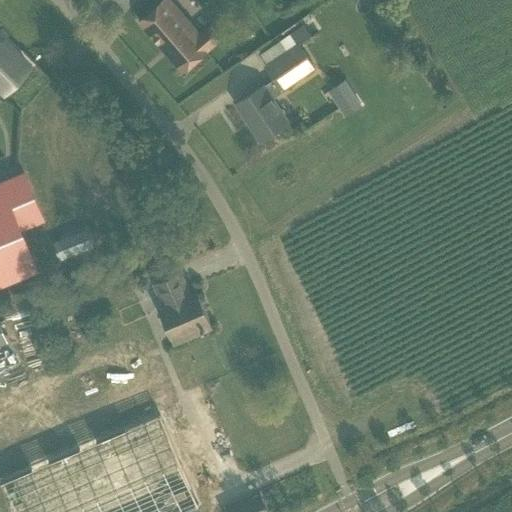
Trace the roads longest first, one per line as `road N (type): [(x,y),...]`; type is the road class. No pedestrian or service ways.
road 1 (unclassified): [(343,486),(196,158),(54,0)]
road 2 (secondary): [(464,458),(412,470),(332,511)]
